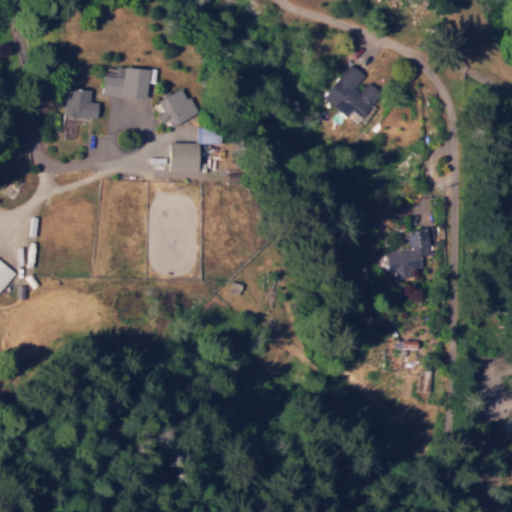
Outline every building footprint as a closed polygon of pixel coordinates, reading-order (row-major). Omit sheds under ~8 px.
[(322,98),(361,125),(375,106),(371,103),(380,91),(366,81),(359,91),(353,87),(363,73),(348,62),(322,98)] [(148,68),(123,65),(122,76),(103,74),(101,93),(145,98),(148,68)] [(196,113),(182,85),(156,99),(162,110),(159,112),(167,128),(196,113)] [(96,117),(97,101),(89,101),(90,89),(64,87),(61,124),(84,126),(85,116),(96,117)] [(168,141),(167,171),(197,172),(198,142),(220,143),(221,127),(196,127),(195,141),(168,141)] [(405,231),(408,246),(385,251),(390,272),(422,264),(421,258),(431,255),(424,226),(405,231)] [(0,289),(13,271),(0,260),(0,289)]
